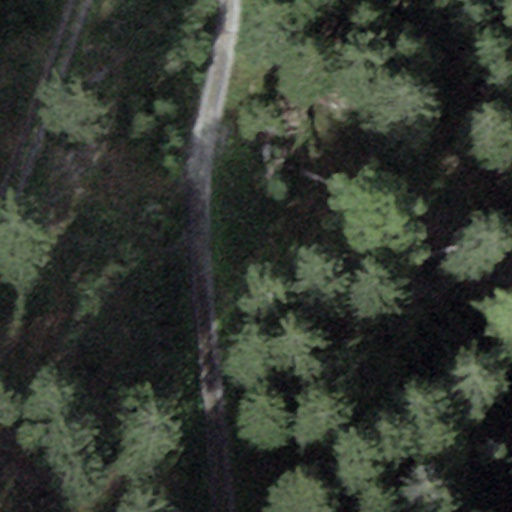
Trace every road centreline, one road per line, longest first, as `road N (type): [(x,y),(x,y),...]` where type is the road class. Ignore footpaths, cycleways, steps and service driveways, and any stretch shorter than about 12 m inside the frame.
road 1 (track): [(231,511),(205,303),(202,160),(227,0)]
road 2 (track): [(78,0),(0,212)]
